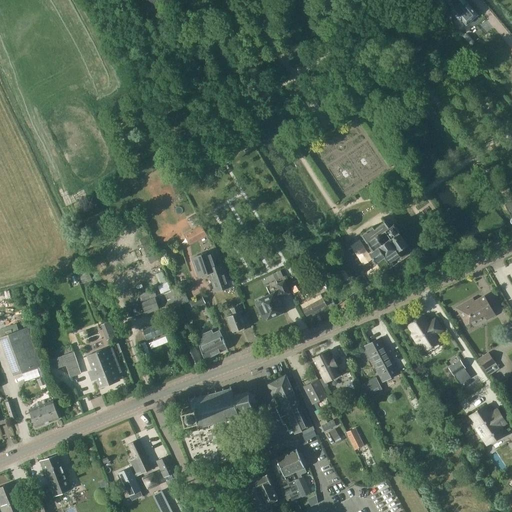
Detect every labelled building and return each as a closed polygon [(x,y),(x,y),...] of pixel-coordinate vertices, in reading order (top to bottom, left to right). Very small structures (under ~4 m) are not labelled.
[(469,5),(465,1),(464,0),(445,0),(445,1),(449,6),(448,7),(449,8),(460,21),(462,20),(466,25),(469,22),(478,15),(475,12),(469,5)] [(426,25),(436,18),(430,10),(420,17),(426,25)] [(89,231),(101,225),(109,222),(104,212),(85,221),(84,221),(89,231)] [(390,228),(386,222),(375,229),(374,227),(362,234),(367,242),(368,241),(374,249),(370,252),(377,262),(385,256),(389,262),(400,254),(398,251),(408,245),(400,233),(400,232),(395,224),(390,228)] [(203,226),(191,232),(196,242),(208,235),(203,226)] [(151,264),(160,260),(148,234),(139,238),(151,264)] [(209,273),(216,292),(234,286),(232,280),(228,281),(222,265),(219,266),(216,267),(213,258),(211,251),(193,258),(199,277),(209,273)] [(167,282),(162,271),(157,274),(162,285),(167,282)] [(317,293),(326,288),(317,273),(309,278),(317,293)] [(265,320),(285,311),(279,296),(289,292),(284,282),(278,284),(280,290),(276,291),(277,292),(257,301),(265,320)] [(146,314),(159,309),(155,297),(157,296),(154,289),(139,295),(146,314)] [(307,316),(327,305),(320,294),(301,305),(307,316)] [(194,308),(207,303),(204,296),(191,302),(194,308)] [(495,315),(485,297),(471,304),(469,301),(457,308),(466,325),(484,315),(487,319),(495,315)] [(242,318),(238,306),(232,308),(234,314),(227,316),(233,332),(234,332),(235,334),(241,331),(240,329),(250,326),(247,316),(242,318)] [(414,333),(412,334),(419,345),(421,344),(426,350),(439,342),(434,335),(444,328),(440,322),(437,323),(435,320),(430,323),(425,315),(409,325),(414,333)] [(147,340),(163,333),(159,323),(143,329),(147,340)] [(191,365),(202,360),(198,352),(195,344),(185,323),(175,328),(191,365)] [(29,327),(28,327),(0,337),(14,374),(14,375),(43,364),(29,327)] [(199,341),(199,342),(201,346),(200,347),(205,359),(206,359),(228,350),(223,336),(222,337),(222,336),(221,333),(220,331),(214,334),(212,331),(203,335),(204,336),(205,338),(204,339),(199,341)] [(382,381),(400,372),(382,337),(365,346),(382,381)] [(119,380),(107,348),(87,355),(93,369),(88,371),(92,381),(97,380),(100,387),(119,380)] [(324,378),(320,380),(323,388),(328,385),(326,381),(339,375),(335,367),(338,366),(333,358),(331,359),(327,351),(314,358),(324,378)] [(81,374),(74,352),(64,356),(53,359),(56,368),(67,365),(70,377),(81,374)] [(478,359),(484,369),(494,363),(495,362),(488,352),(478,359)] [(462,383),(459,379),(468,373),(465,368),(460,360),(449,368),(454,375),(455,374),(461,383),(462,383)] [(308,427),(286,375),(269,383),(278,405),(276,406),(284,424),(286,423),(291,433),(295,431),(296,432),(308,427)] [(365,399),(383,390),(377,378),(359,386),(365,399)] [(313,404),(328,396),(323,388),(320,380),(319,379),(304,386),(313,404)] [(232,392),(231,385),(229,386),(230,388),(224,389),(224,387),(222,388),(222,390),(217,391),(216,389),(214,390),(214,392),(209,393),(209,391),(207,392),(207,394),(202,395),(202,393),(200,394),(200,396),(196,397),(196,395),(194,395),(194,397),(190,398),(190,397),(188,397),(188,399),(186,399),(187,401),(189,401),(191,407),(182,410),(186,423),(195,420),(197,427),(195,427),(196,429),(198,428),(198,430),(200,430),(200,428),(208,426),(208,427),(210,427),(210,425),(215,424),(216,425),(218,425),(217,423),(223,422),(223,423),(225,423),(225,421),(230,420),(230,421),(233,421),(232,419),(238,418),(238,419),(255,415),(254,409),(255,408),(253,406),(256,402),(258,402),(258,400),(256,400),(255,396),(256,394),(254,393),(253,394),(249,391),(249,389),(247,388),(247,391),(242,392),(241,390),(239,391),(240,393),(234,394),(234,392),(232,392)] [(11,419),(17,417),(12,400),(5,402),(11,419)] [(48,423),(60,419),(53,401),(41,405),(48,423)] [(36,427),(48,423),(41,405),(29,409),(36,427)] [(488,444),(504,433),(500,426),(506,423),(498,410),(492,413),(486,405),(469,416),(488,444)] [(427,417),(423,409),(414,414),(419,422),(421,421),(423,425),(430,422),(428,417),(427,417)] [(327,422),(322,425),(323,428),(325,431),(336,426),(333,420),(327,422)] [(341,440),(335,429),(330,432),(336,443),(341,440)] [(349,438),(355,450),(363,446),(357,434),(349,438)] [(138,476),(153,469),(139,440),(129,444),(136,459),(131,461),(137,474),(134,475),(131,467),(118,473),(124,484),(120,486),(122,491),(126,489),(129,496),(130,496),(128,494),(140,488),(141,491),(142,491),(135,477),(137,476),(138,476)] [(285,476),(289,486),(289,487),(292,493),(289,494),(292,501),(302,496),(303,497),(309,494),(302,477),(300,473),(306,471),(305,468),(301,459),(297,449),(289,453),(287,454),(285,454),(282,456),(277,458),(279,463),(285,476)] [(53,496),(72,489),(59,454),(40,461),(53,496)] [(164,478),(175,472),(168,455),(156,461),(164,478)] [(250,511),(265,511),(269,511),(267,508),(271,506),(269,503),(278,499),(267,475),(245,485),(255,507),(249,510),(250,511)] [(25,511),(14,482),(0,487),(0,505),(2,511),(25,511)] [(108,482),(107,482),(102,484),(105,491),(110,489),(111,489),(108,482)] [(41,511),(49,511),(41,488),(34,490),(41,511)] [(31,509),(37,506),(34,498),(28,501),(31,509)]
